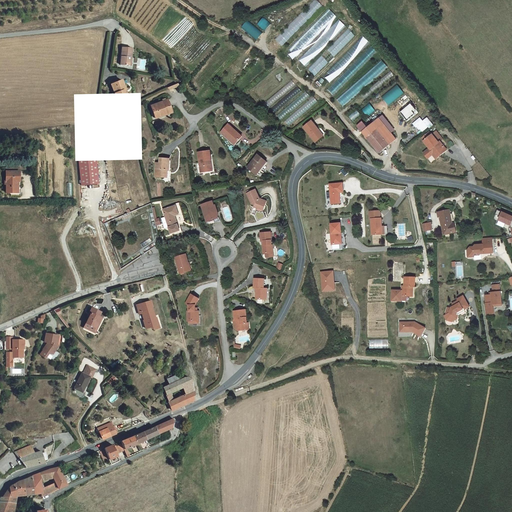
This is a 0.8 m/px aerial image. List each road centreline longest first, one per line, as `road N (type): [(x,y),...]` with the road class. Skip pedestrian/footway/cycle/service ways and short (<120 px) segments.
road 1 (track): [(190,403),(225,400),(342,358),(469,366)]
road 2 (tertiary): [(231,379),(293,292),(303,255),(293,195),(309,163)]
road 3 (tertiary): [(309,163),(332,157),(511,204)]
road 4 (tertiary): [(0,491),(21,472),(179,409)]
road 5 (residential): [(179,409),(173,435),(51,493),(52,511)]
road 6 (residential): [(156,262),(0,327)]
road 7 (residential): [(309,163),(230,102),(195,124)]
road 8 (residential): [(231,379),(225,259)]
